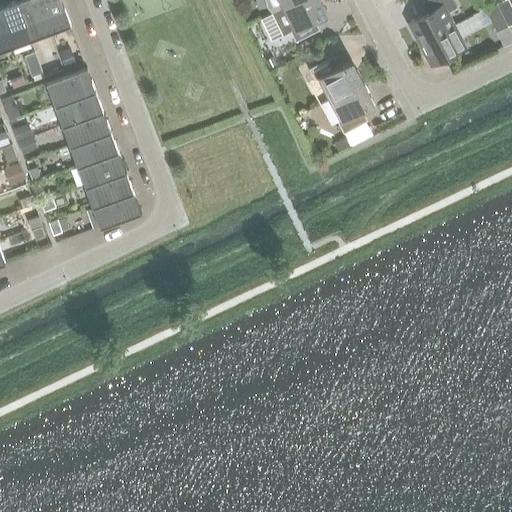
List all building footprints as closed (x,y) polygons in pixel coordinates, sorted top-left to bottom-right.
[(37,0),(18,0),(16,1),(30,38),(49,31),(37,0)] [(59,0),(37,0),(49,31),(69,24),(59,0)] [(283,6),(295,0),(263,0),(265,7),(271,13),(283,7),(283,6)] [(282,35),(289,31),(295,41),(317,30),(312,19),(326,12),(320,0),(295,0),(283,6),(283,7),(271,13),(282,35)] [(407,23),(418,44),(454,25),(447,12),(456,7),(452,0),(424,0),(430,11),(407,23)] [(511,11),(506,0),(504,0),(495,5),(506,27),(511,23),(511,11)] [(0,16),(11,45),(30,38),(16,1),(0,7),(0,16)] [(495,32),(506,27),(495,5),(484,10),(495,32)] [(0,16),(0,49),(11,45),(0,16)] [(465,46),(454,25),(418,44),(429,64),(465,46)] [(71,50),(59,55),(64,68),(76,64),(71,50)] [(319,77),(330,98),(362,81),(351,60),(337,67),(331,56),(308,68),(314,80),(319,77)] [(272,57),(265,60),(268,67),(275,64),(272,57)] [(42,76),(38,63),(29,66),(33,79),(42,76)] [(53,103),(94,88),(86,67),(45,82),(53,103)] [(362,81),(330,98),(341,119),(337,121),(343,133),(365,121),(359,110),(374,102),(362,81)] [(102,108),(94,88),(53,103),(61,124),(102,108)] [(15,106),(11,96),(1,99),(5,110),(15,106)] [(68,144),(109,129),(102,108),(61,124),(68,144)] [(17,140),(27,136),(23,125),(13,129),(17,140)] [(117,149),(109,129),(68,144),(76,164),(117,149)] [(4,131),(0,132),(0,145),(9,143),(4,131)] [(338,151),(350,145),(345,137),(334,143),(338,151)] [(31,149),(27,138),(18,141),(22,152),(31,149)] [(6,163),(17,159),(11,143),(0,147),(6,163)] [(124,170),(117,149),(76,164),(83,185),(124,170)] [(18,163),(6,167),(12,183),(24,179),(18,163)] [(35,167),(27,170),(31,181),(39,178),(35,167)] [(132,190),(124,170),(83,185),(91,205),(132,190)] [(132,190),(91,205),(99,226),(140,211),(132,190)] [(19,200),(22,208),(33,203),(30,195),(19,200)] [(51,197),(40,201),(43,211),(55,207),(51,197)] [(27,220),(30,228),(41,224),(38,216),(27,220)] [(48,222),(53,234),(61,231),(57,219),(48,222)] [(44,236),(41,227),(31,230),(35,240),(44,236)]
